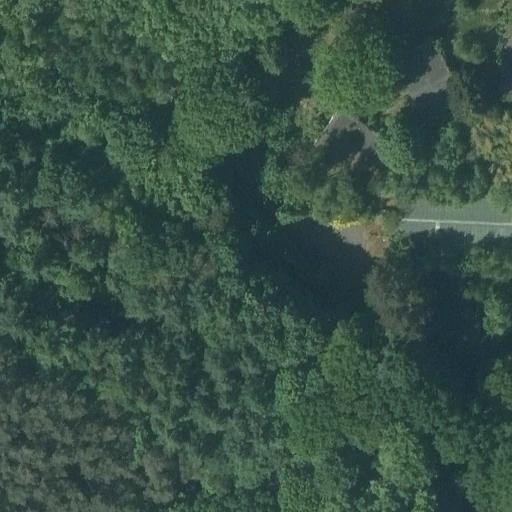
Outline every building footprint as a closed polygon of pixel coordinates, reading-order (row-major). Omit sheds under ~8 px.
[(511,21),(505,21),(502,91),(511,91),(511,21)] [(464,102),(432,38),(395,57),(427,121),(464,102)] [(511,91),(502,91),(464,102),(427,121),(426,121),(397,147),(381,169),(391,177),(408,154),(432,132),(458,118),(482,170),(481,192),(495,193),(496,167),(471,113),(501,104),(511,104),(511,91)] [(397,147),(340,105),(315,139),(372,181),(381,169),(397,147)] [(481,192),(403,189),(400,241),(511,245),(511,193),(495,193),(481,192)]
